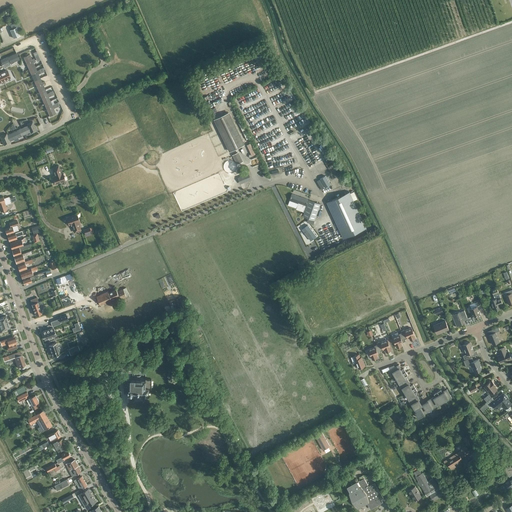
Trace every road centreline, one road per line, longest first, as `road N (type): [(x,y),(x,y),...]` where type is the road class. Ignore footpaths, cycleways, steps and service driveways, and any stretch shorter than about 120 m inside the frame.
road 1 (track): [(511,22),(314,92)]
road 2 (tertiary): [(119,511),(39,365)]
road 3 (tertiary): [(39,365),(0,250)]
